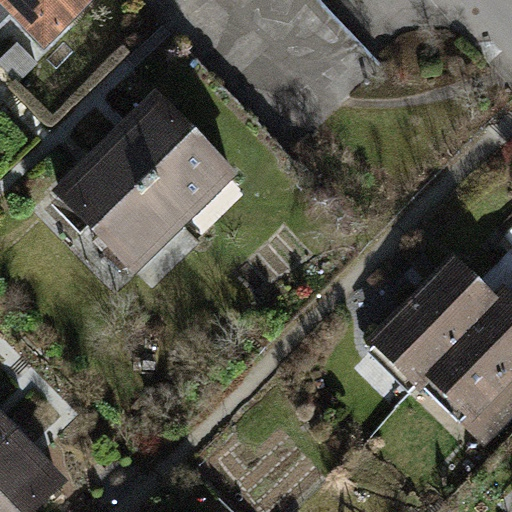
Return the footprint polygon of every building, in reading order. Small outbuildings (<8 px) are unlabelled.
[(106,12),(95,0),(0,0),(0,5),(54,62),(106,12)] [(240,185),(157,101),(52,203),(135,288),(240,185)] [(511,252),(486,279),(455,248),(364,338),(420,395),(427,388),(493,454),(511,435),(511,233),(508,237),(511,241),(511,252)] [(0,416),(0,446),(15,432),(0,416)] [(15,432),(0,446),(0,511),(35,511),(65,483),(32,449),(15,432)]
